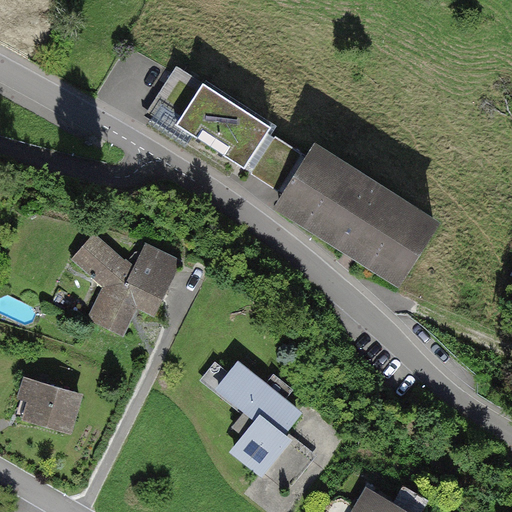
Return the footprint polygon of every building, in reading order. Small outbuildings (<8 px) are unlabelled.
[(0,0),(0,11),(22,20),(29,0),(0,0)] [(183,70),(151,120),(183,140),(187,132),(287,195),(309,160),(268,134),(272,127),(183,70)] [(287,195),(281,204),(400,279),(434,225),(316,150),(309,160),(287,195)] [(133,271),(94,238),(76,258),(108,288),(92,318),(122,332),(136,303),(155,312),(178,264),(146,246),(133,271)] [(213,385),(229,365),(219,357),(203,377),(213,385)] [(298,414),(239,366),(220,389),(259,420),(236,449),(289,491),(314,461),(281,435),(298,414)] [(80,394),(28,378),(23,397),(32,400),(27,419),(69,432),(80,394)] [(402,511),(370,493),(358,511),(402,511)]
